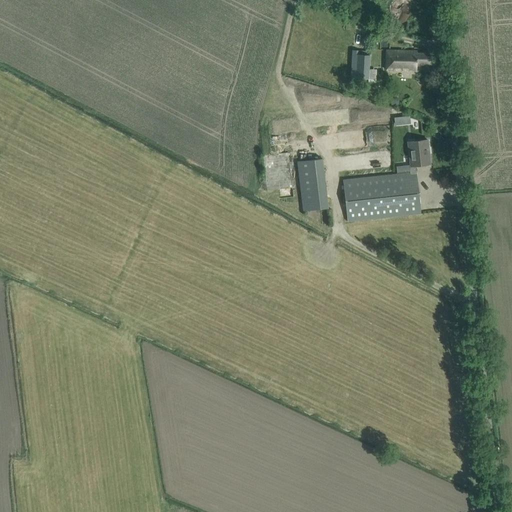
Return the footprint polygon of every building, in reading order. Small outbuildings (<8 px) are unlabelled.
[(386,70),(416,70),(416,64),(435,64),(435,53),(417,53),(417,51),(386,52),(386,70)] [(356,55),(356,74),(369,74),(370,52),(363,52),(363,56),(356,55)] [(403,124),(402,116),(394,116),(395,125),(403,124)] [(416,171),(415,165),(430,164),(428,139),(408,142),(410,165),(408,166),(409,172),(416,171)] [(293,160),(297,187),(300,210),(325,207),(319,157),(293,160)] [(347,221),(421,213),(416,171),(409,172),(342,179),(347,221)]
